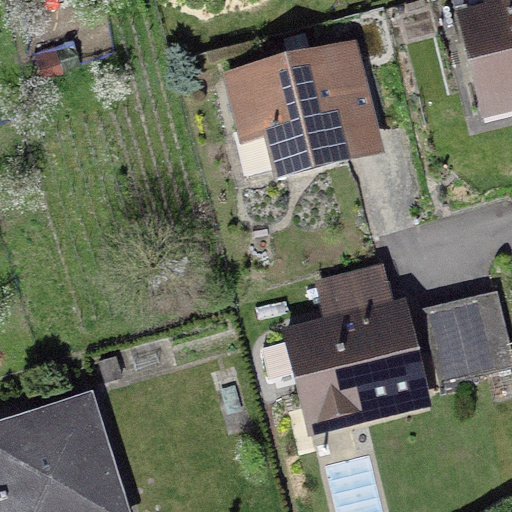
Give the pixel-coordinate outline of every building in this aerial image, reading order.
[(497,120),(511,116),(511,0),(498,0),(497,0),(500,14),(473,20),(497,120)] [(401,143),(368,34),(236,74),(256,138),(279,131),(293,176),(401,143)] [(295,332),(322,431),(427,403),(400,304),(390,307),(381,275),(318,292),(327,323),(295,332)] [(511,333),(504,298),(461,307),(477,378),(511,370),(511,333)] [(443,385),(477,378),(461,307),(428,314),(443,385)] [(0,427),(0,485),(8,511),(141,511),(104,395),(0,427)]
